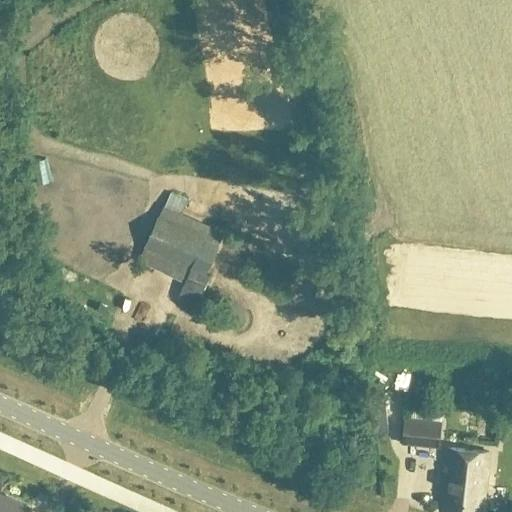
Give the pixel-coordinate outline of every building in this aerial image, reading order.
[(212,159),(205,177),(241,191),(248,174),(212,159)] [(422,396),(424,388),(416,387),(415,395),(422,396)] [(387,423),(388,403),(385,403),(385,395),(374,394),(373,422),(387,423)] [(438,447),(440,431),(441,420),(405,416),(402,444),(438,447)] [(491,423),(474,422),(473,438),(490,440),(491,423)] [(443,511),(481,511),(488,453),(448,448),(441,511),(443,511)] [(0,511),(27,511),(30,507),(5,495),(4,498),(0,496),(0,511)]
